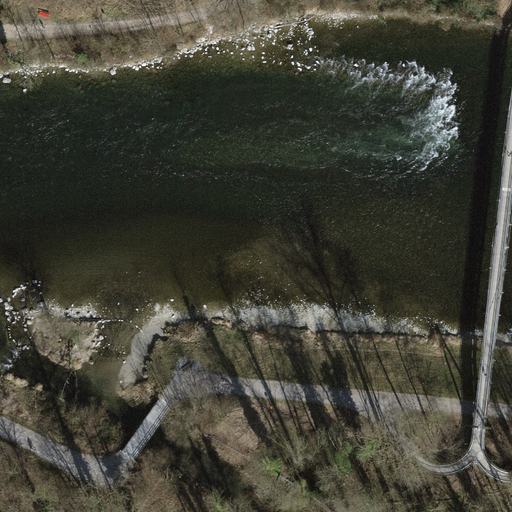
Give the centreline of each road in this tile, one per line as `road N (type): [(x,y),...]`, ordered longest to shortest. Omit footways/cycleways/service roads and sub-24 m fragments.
road 1 (track): [(0,428),(86,467),(109,468),(128,457),(179,387),(210,381),(511,412)]
road 2 (track): [(242,0),(186,17),(0,32)]
